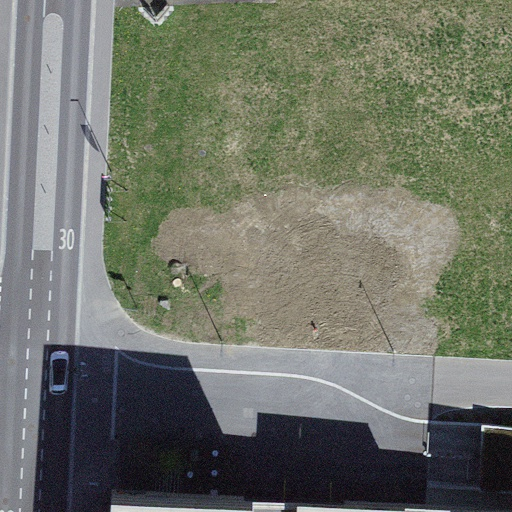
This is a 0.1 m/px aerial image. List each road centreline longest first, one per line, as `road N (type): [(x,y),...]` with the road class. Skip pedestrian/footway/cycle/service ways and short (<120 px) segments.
road 1 (residential): [(37,385),(511,377)]
road 2 (tertiary): [(54,0),(37,385)]
road 3 (tertiary): [(32,511),(37,385)]
